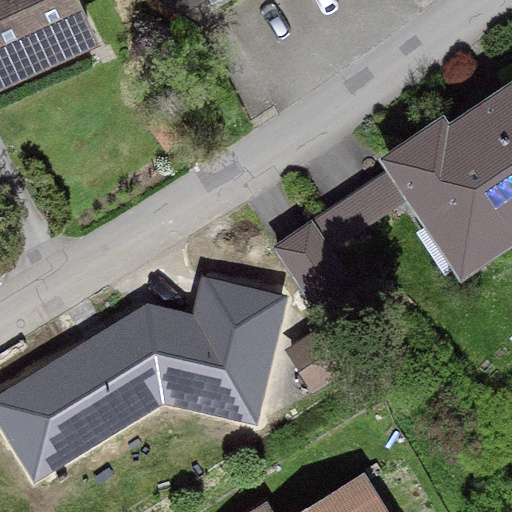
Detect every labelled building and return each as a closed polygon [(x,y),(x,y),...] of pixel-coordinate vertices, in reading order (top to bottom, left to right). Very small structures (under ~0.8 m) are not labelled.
[(0,0),(0,61),(83,24),(71,0),(0,0)] [(173,7),(185,0),(146,0),(155,16),(173,7)] [(441,124),(389,159),(462,268),(511,234),(511,89),(447,133),(441,124)] [(277,246),(313,301),(347,278),(310,224),(277,246)] [(0,399),(0,412),(20,446),(55,426),(70,451),(129,414),(119,397),(141,384),(144,388),(252,414),(279,300),(209,283),(196,336),(130,320),(110,332),(115,341),(93,354),(88,345),(0,399)] [(291,350),(313,384),(339,368),(317,334),(291,350)] [(273,511),(267,502),(250,511),(387,511),(380,500),(365,474),(337,491),(299,511),(273,511)]
